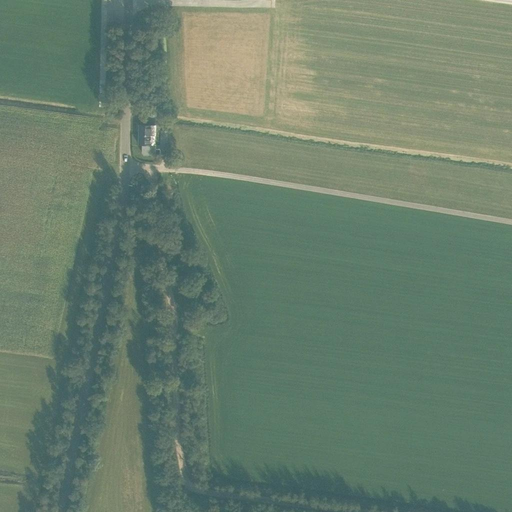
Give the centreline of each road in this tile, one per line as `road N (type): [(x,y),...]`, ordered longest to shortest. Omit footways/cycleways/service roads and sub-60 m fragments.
road 1 (tertiary): [(59,511),(122,206),(128,0)]
road 2 (track): [(183,466),(151,169)]
road 3 (track): [(188,511),(183,466),(195,483),(241,495),(389,511)]
